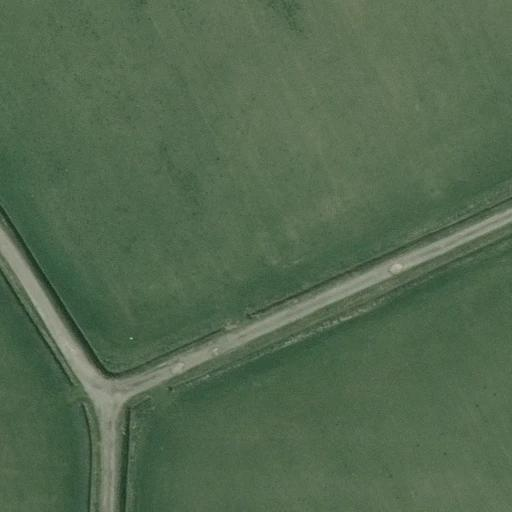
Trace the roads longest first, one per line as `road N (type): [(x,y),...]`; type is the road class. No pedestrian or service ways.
road 1 (track): [(511,215),(102,399)]
road 2 (track): [(102,399),(0,239)]
